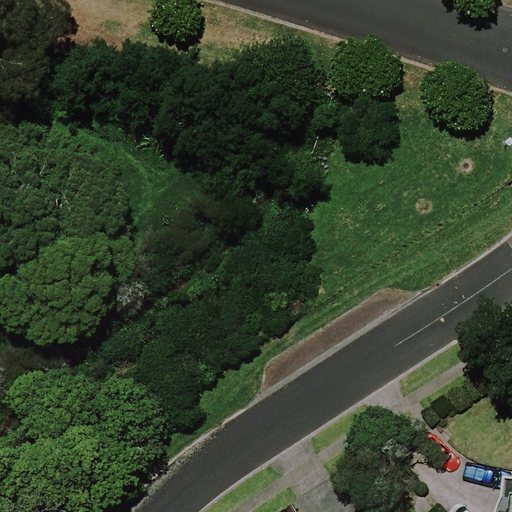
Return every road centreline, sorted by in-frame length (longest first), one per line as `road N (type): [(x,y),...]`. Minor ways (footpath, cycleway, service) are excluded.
road 1 (residential): [(511,268),(158,511)]
road 2 (residential): [(511,48),(360,0)]
